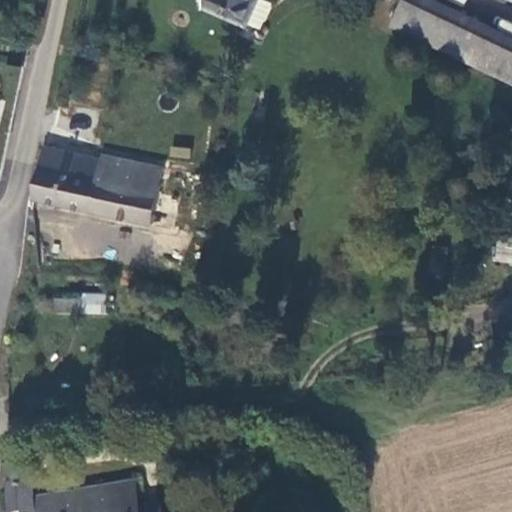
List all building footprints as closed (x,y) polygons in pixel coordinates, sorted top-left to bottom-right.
[(254,0),(199,0),(197,6),(242,28),(254,0)] [(511,49),(405,0),(399,0),(388,25),(511,82),(511,49)] [(102,161),(42,149),(31,199),(166,223),(171,194),(158,191),(162,167),(103,155),(102,161)] [(511,263),(511,236),(494,235),(492,262),(511,263)] [(431,275),(443,278),(448,249),(435,247),(431,275)] [(57,307),(30,307),(30,326),(83,327),(83,302),(57,301),(57,307)] [(14,484),(12,484),(7,485),(10,511),(32,508),(32,511),(157,511),(156,503),(136,506),(132,482),(31,497),(29,481),(23,481),(24,477),(22,474),(20,472),(18,472),(17,472),(15,474),(14,475),(13,478),(14,484)]
